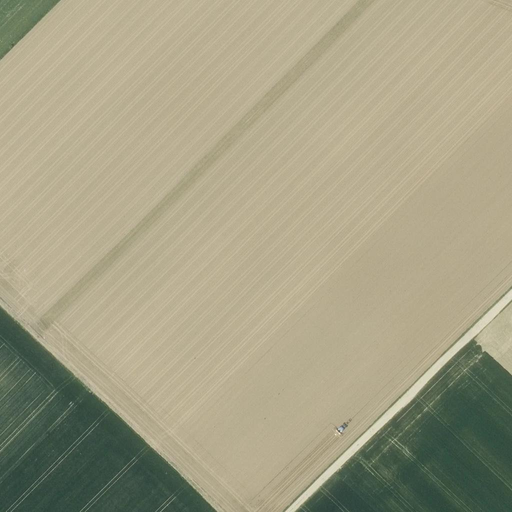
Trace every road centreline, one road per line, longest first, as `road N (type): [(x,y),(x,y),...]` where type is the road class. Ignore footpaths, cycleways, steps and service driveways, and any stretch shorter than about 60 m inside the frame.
road 1 (track): [(511,295),(292,511)]
road 2 (track): [(0,303),(220,511)]
